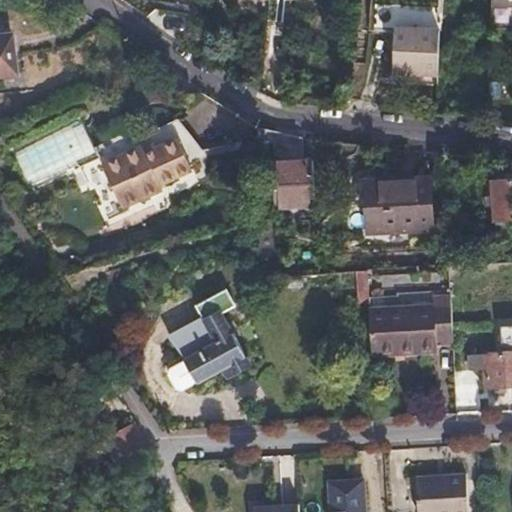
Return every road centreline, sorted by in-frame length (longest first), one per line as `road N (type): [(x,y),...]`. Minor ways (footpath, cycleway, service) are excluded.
road 1 (residential): [(97,0),(253,109),(511,140)]
road 2 (residential): [(511,424),(157,443)]
